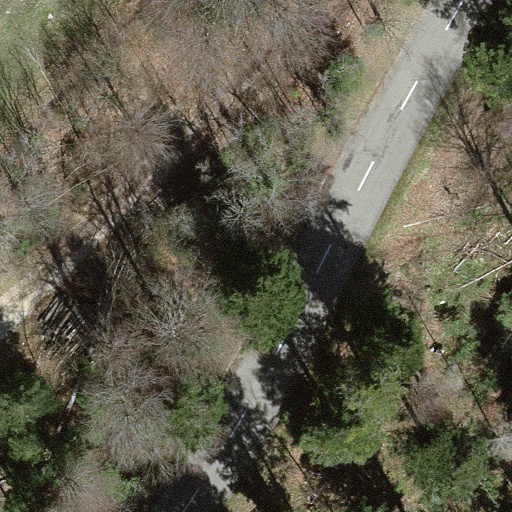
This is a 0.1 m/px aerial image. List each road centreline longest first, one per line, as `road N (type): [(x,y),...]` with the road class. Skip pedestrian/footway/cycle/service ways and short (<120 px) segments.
road 1 (secondary): [(183,511),(462,0)]
road 2 (track): [(324,0),(0,319)]
